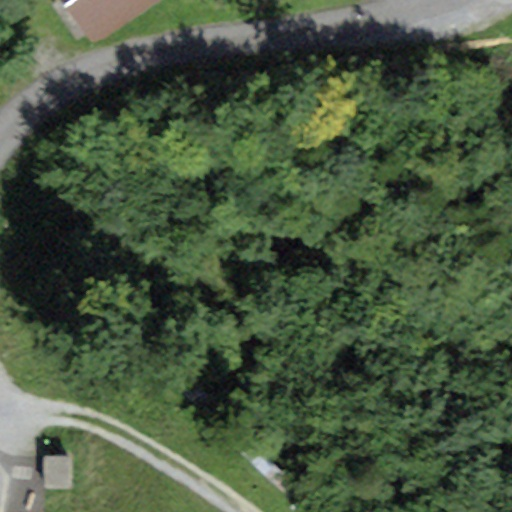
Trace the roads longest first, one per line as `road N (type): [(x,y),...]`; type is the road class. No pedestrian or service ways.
road 1 (unclassified): [(464,0),(450,10),(108,63),(12,125),(0,148)]
road 2 (track): [(229,511),(94,422),(0,415)]
